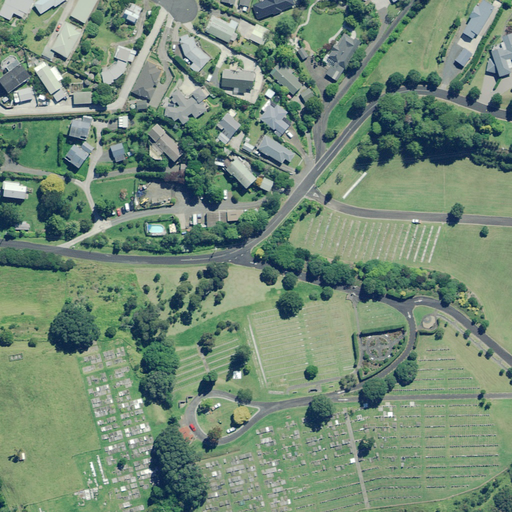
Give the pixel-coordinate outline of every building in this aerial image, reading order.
[(33,0),(32,0),(8,0),(1,16),(11,20),(14,13),(25,18),(33,0)] [(64,0),(39,0),(34,4),(41,14),(53,5),(55,7),(64,0)] [(77,0),(69,16),(72,18),(71,20),(83,26),(96,0),(77,0)] [(272,15),(296,8),(293,0),(264,0),(265,1),(253,5),(257,19),(272,15)] [(494,8),(481,1),(477,8),(474,7),(467,18),(470,20),(462,34),(471,39),(475,33),(478,35),(494,8)] [(142,9),(127,2),(120,17),(135,24),(142,9)] [(145,20),(147,16),(151,16),(150,10),(144,11),(141,18),(145,20)] [(235,30),(238,23),(230,19),(228,23),(212,15),(204,31),(228,42),(230,39),(234,41),(238,32),(235,30)] [(75,29),(65,23),(50,50),(45,47),(41,55),(50,60),(54,53),(67,59),(80,34),(74,31),(75,29)] [(270,32),(255,24),(248,39),(262,46),(270,32)] [(345,65),(343,64),(356,41),(344,34),(337,45),(333,43),(322,61),(329,66),(325,73),(336,80),(345,65)] [(504,48),(491,52),(491,59),(488,59),(486,72),(497,73),(498,78),(511,74),(510,69),(511,68),(510,61),(511,59),(511,34),(501,38),(504,48)] [(188,39),(187,35),(179,38),(183,45),(180,46),(184,55),(193,63),(190,67),(197,73),(209,59),(196,48),(191,37),(188,39)] [(123,73),(127,61),(131,63),(134,53),(117,47),(113,58),(115,59),(112,69),(100,73),(103,86),(113,84),(113,81),(123,73)] [(307,57),(303,49),(297,52),(302,60),(307,57)] [(472,55),(463,49),(455,61),(463,67),(472,55)] [(292,71),(282,60),(269,72),(291,95),(302,84),(291,72),(292,71)] [(30,79),(17,61),(6,69),(10,74),(0,81),(0,82),(9,95),(30,79)] [(132,93),(150,101),(162,72),(156,69),(157,67),(146,62),(132,93)] [(57,102),(65,97),(61,90),(62,89),(55,80),(60,76),(54,68),(49,71),(44,63),(34,70),(51,97),(53,96),(57,102)] [(253,74),(222,70),(220,86),(233,88),(233,92),(245,93),(245,88),(251,89),(253,74)] [(86,79),(87,80),(86,80),(85,80),(84,81),(83,82),(83,83),(83,84),(83,85),(84,86),(85,87),(86,87),(87,87),(88,87),(88,86),(89,86),(90,85),(90,84),(90,83),(90,82),(89,81),(90,81),(91,81),(92,81),(92,80),(93,79),(93,78),(93,77),(92,76),(91,75),(90,75),(89,75),(88,75),(88,76),(87,76),(86,77),(86,78),(86,79)] [(314,96),(308,87),(299,93),(305,102),(314,96)] [(30,88),(14,94),(19,105),(34,100),(30,88)] [(177,90),(168,97),(173,103),(162,111),(168,119),(170,117),(173,122),(177,119),(182,125),(189,120),(186,117),(191,114),(195,119),(206,110),(200,103),(206,98),(199,89),(184,99),(177,90)] [(90,104),(90,93),(72,94),(73,105),(90,104)] [(146,102),(135,102),(135,111),(146,110),(146,102)] [(287,112),(276,105),(273,109),(269,106),(259,119),(275,131),(273,133),(279,137),(288,125),(281,120),(287,112)] [(225,144),(240,126),(232,119),(236,114),(230,109),(216,126),(220,130),(222,128),(224,129),(217,138),(225,144)] [(71,120),(67,136),(86,140),(91,120),(82,118),(81,123),(71,120)] [(183,152),(156,125),(146,134),(174,161),(183,152)] [(294,153),(264,135),(257,148),(281,162),(284,158),(289,162),(294,153)] [(253,147),(245,141),(241,147),(249,152),(253,147)] [(93,148),(83,142),(78,149),(73,145),(64,157),(79,168),(93,148)] [(122,154),(124,153),(120,143),(108,147),(114,163),(124,159),(122,154)] [(236,159),(226,169),(245,188),(256,178),(236,159)] [(273,182),(264,178),(259,187),(268,191),(273,182)] [(26,187),(18,186),(18,183),(6,182),(4,196),(24,199),(26,187)] [(243,218),(242,208),(206,212),(208,222),(243,218)] [(194,439),(187,427),(181,431),(187,442),(194,439)]
